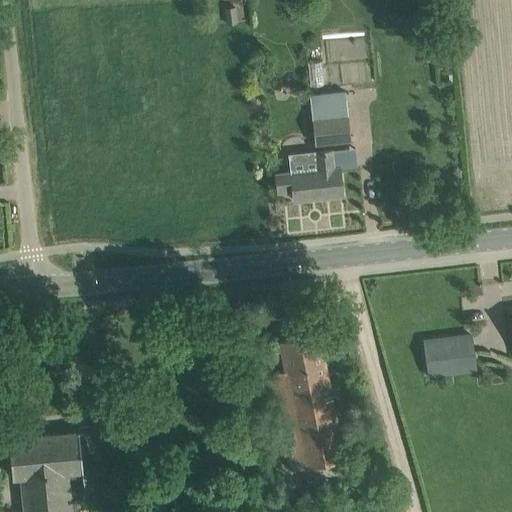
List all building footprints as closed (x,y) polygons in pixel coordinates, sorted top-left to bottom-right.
[(226,23),(237,22),(235,6),(224,7),(226,23)] [(309,92),(311,120),(316,119),(319,142),(351,138),(348,115),(344,88),(309,92)] [(294,199),(342,194),(339,166),(357,164),(354,146),(315,150),(316,168),(276,173),(278,192),(293,191),(294,199)] [(270,373),(292,480),(347,468),(319,332),(279,340),(285,370),(270,373)] [(424,340),(427,365),(450,362),(449,354),(473,351),(471,334),(424,340)] [(71,511),(71,503),(69,492),(91,490),(92,500),(99,500),(98,488),(96,468),(82,469),(79,430),(9,437),(11,457),(13,478),(21,478),(24,511),(71,511)]
